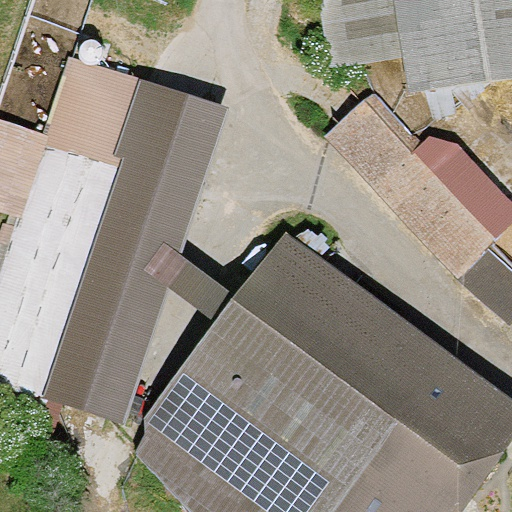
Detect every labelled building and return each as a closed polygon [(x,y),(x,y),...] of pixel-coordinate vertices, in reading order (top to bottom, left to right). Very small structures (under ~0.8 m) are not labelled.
[(405,55),(393,0),(324,0),(338,69),(405,55)] [(511,0),(408,0),(422,107),(511,95),(511,0)] [(0,297),(0,386),(111,420),(183,183),(119,164),(142,88),(70,66),(0,297)] [(472,271),(511,233),(511,208),(441,132),(388,181),(472,271)] [(511,406),(293,250),(144,456),(222,511),(473,511),(511,458),(511,406)]
